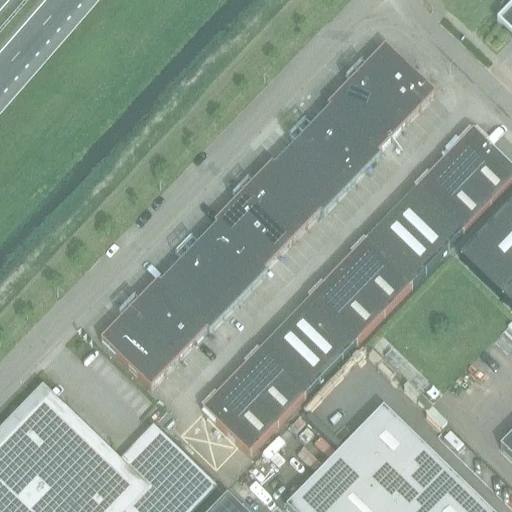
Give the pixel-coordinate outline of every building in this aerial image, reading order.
[(511,0),(508,0),(500,9),(505,14),(496,23),(511,39),(511,0)] [(357,79),(371,93),(385,79),(399,64),(385,50),(357,79)] [(385,79),(421,113),(435,98),(399,64),(385,79)] [(357,108),(371,93),(357,79),(327,110),(330,113),(341,124),(357,108)] [(407,128),(421,113),(385,79),(371,93),(407,128)] [(392,142),(407,128),(371,93),(357,108),(392,142)] [(377,158),(392,142),(357,108),(341,124),(344,126),(377,158)] [(341,124),(330,113),(303,141),(317,155),(331,140),(344,126),(341,124)] [(377,158),(344,126),(331,140),(364,172),(366,174),(379,160),(377,158)] [(511,171),(471,133),(231,383),(278,429),(511,186),(511,171)] [(331,140),(317,155),(350,186),(352,188),(366,174),(331,140)] [(286,181),(289,184),(303,169),(317,155),(303,141),(274,170),(286,181)] [(317,155),(303,169),(336,201),(338,203),(352,188),(350,186),(317,155)] [(274,170),(272,167),(243,197),(258,211),(272,196),(286,181),(274,170)] [(324,218),(338,203),(336,201),(303,169),(289,184),(322,216),(324,218)] [(307,230),(322,216),(289,184),(286,181),(272,196),(307,230)] [(293,245),(307,230),(272,196),(258,211),(293,245)] [(243,225),(258,211),(243,197),(215,226),(218,229),(229,240),(243,225)] [(511,206),(460,261),(511,311),(511,206)] [(293,245),(258,211),(243,225),(279,260),(293,245)] [(265,274),(279,260),(243,225),(229,240),(232,242),(265,274)] [(229,240),(218,229),(189,258),(204,272),(218,257),(232,242),(229,240)] [(232,242),(218,257),(251,289),(253,291),(267,276),(265,274),(232,242)] [(239,306),(253,291),(251,289),(218,257),(204,272),(237,304),(239,306)] [(189,287),(204,272),(189,258),(161,287),(173,299),(175,301),(189,287)] [(224,321),(239,306),(237,304),(204,272),(189,287),(222,319),(224,321)] [(158,313),(173,299),(161,287),(158,285),(130,314),(144,328),(158,313)] [(210,335),(224,321),(222,319),(189,287),(175,301),(208,333),(210,335)] [(194,348),(208,333),(175,301),(173,299),(158,313),(194,348)] [(180,363),(194,348),(158,313),(144,328),(180,363)] [(101,345),(115,358),(130,343),(144,328),(130,314),(101,345)] [(166,377),(180,363),(144,328),(130,343),(166,377)] [(166,377),(130,343),(115,358),(151,393),(166,377)] [(278,429),(231,384),(201,414),(249,459),(278,429)] [(197,511),(217,491),(153,430),(112,473),(42,405),(45,402),(44,401),(42,403),(40,406),(39,410),(36,414),(33,418),(29,422),(25,424),(23,422),(6,439),(8,441),(7,445),(5,448),(2,450),(0,451),(0,511),(197,511)] [(486,511),(383,412),(286,511),(285,511),(486,511)] [(511,437),(500,451),(511,462),(511,437)] [(238,511),(227,501),(216,511),(238,511)]
